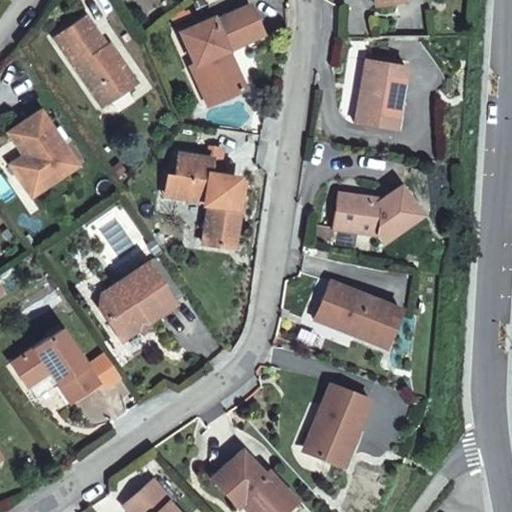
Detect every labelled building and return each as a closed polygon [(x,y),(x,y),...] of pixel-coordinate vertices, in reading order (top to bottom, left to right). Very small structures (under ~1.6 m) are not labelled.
[(208,94),(234,82),(218,46),(252,28),(239,2),(208,17),(206,13),(174,28),(188,58),(191,57),(208,94)] [(99,104),(128,85),(114,63),(119,60),(106,41),(104,43),(84,14),(53,35),(99,104)] [(205,95),(208,94),(191,57),(188,58),(205,95)] [(392,127),(402,63),(363,57),(358,90),(362,90),(361,96),(356,100),(352,121),(392,127)] [(128,85),(133,82),(119,60),(114,63),(128,85)] [(27,194),(71,164),(31,107),(0,128),(0,132),(13,152),(24,167),(13,175),(27,194)] [(210,168),(212,153),(177,148),(174,167),(169,166),(167,184),(206,189),(205,195),(201,229),(232,234),(236,193),(232,193),(235,171),(210,168)] [(24,167),(13,152),(3,159),(13,175),(24,167)] [(206,189),(167,184),(167,190),(205,195),(206,189)] [(402,187),(400,188),(380,199),(368,200),(367,199),(364,196),(333,193),(330,227),(372,231),(376,239),(390,231),(418,216),(402,187)] [(116,335),(169,298),(153,276),(142,258),(95,290),(93,301),(116,335)] [(323,316),(320,323),(326,326),(378,347),(391,308),(380,303),(322,281),(314,305),(321,308),(325,309),(323,316)] [(309,319),(320,323),(323,316),(325,309),(321,308),(314,305),(309,319)] [(78,359),(53,324),(24,345),(4,358),(20,383),(43,366),(64,396),(91,377),(78,359)] [(98,346),(78,359),(91,377),(95,384),(114,371),(98,346)] [(316,419),(304,451),(337,465),(363,397),(326,381),(311,417),(316,419)] [(298,448),(304,451),(316,419),(311,417),(298,448)] [(259,463),(238,441),(208,468),(235,496),(240,492),(257,511),(295,511),(303,505),(262,460),(259,463)] [(110,492),(126,511),(173,511),(153,486),(155,485),(141,467),(110,492)]
